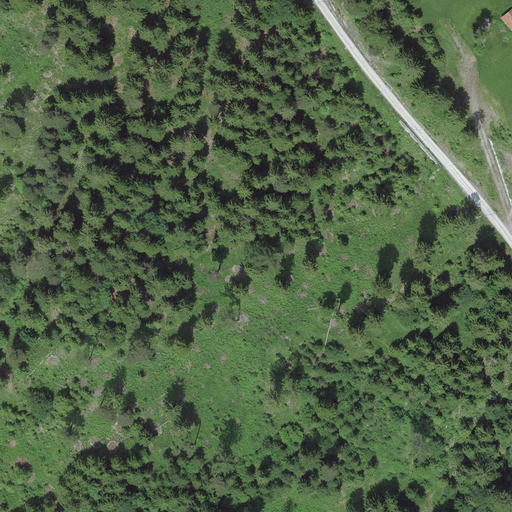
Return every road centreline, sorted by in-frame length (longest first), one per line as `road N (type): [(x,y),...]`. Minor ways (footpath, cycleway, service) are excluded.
road 1 (track): [(318,0),(511,244)]
road 2 (track): [(511,215),(476,93),(478,60),(453,10)]
